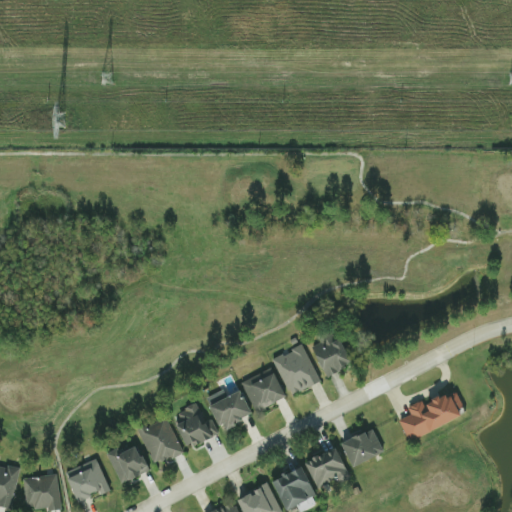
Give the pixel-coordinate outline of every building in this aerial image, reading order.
[(311,346),(327,376),(353,363),(337,332),(311,346)] [(320,380),(302,344),(272,360),(290,395),(320,380)] [(286,397),(272,367),(241,382),(255,412),(286,397)] [(226,397),(223,389),(207,397),(222,429),(253,415),(241,390),(226,397)] [(465,414),(454,391),(424,405),(422,400),(407,407),(411,414),(399,420),(409,440),(465,414)] [(217,434),(211,418),(204,421),(197,404),(173,415),(187,447),(217,434)] [(182,452),(166,417),(138,430),(153,465),(182,452)] [(342,442),(352,466),(384,453),(374,429),(342,442)] [(117,447),(106,453),(120,484),(149,471),(137,445),(120,453),(117,447)] [(305,462),(317,488),(339,478),(340,481),(350,476),(336,447),(305,462)] [(110,491),(96,458),(65,472),(78,502),(97,493),(99,495),(110,491)] [(0,503),(11,506),(19,468),(0,464),(0,503)] [(60,509),(56,474),(22,478),(26,510),(47,508),(47,511),(60,509)] [(237,498),(243,511),(280,511),(269,484),(237,498)] [(238,511),(235,502),(211,511),(238,511)]
